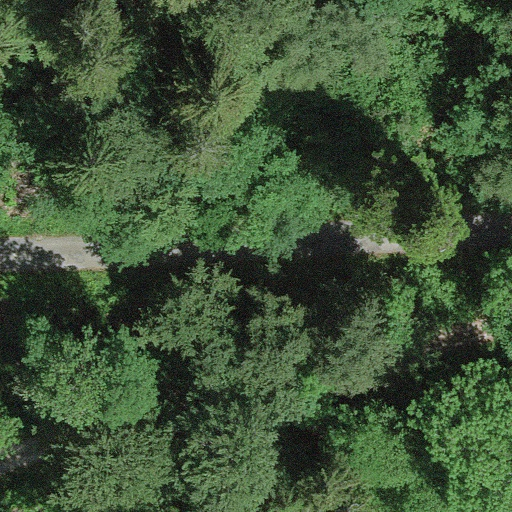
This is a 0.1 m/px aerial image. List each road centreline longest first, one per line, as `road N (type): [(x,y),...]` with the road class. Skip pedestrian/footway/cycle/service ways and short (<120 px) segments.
road 1 (track): [(0,468),(511,310)]
road 2 (unclassified): [(511,238),(0,259)]
